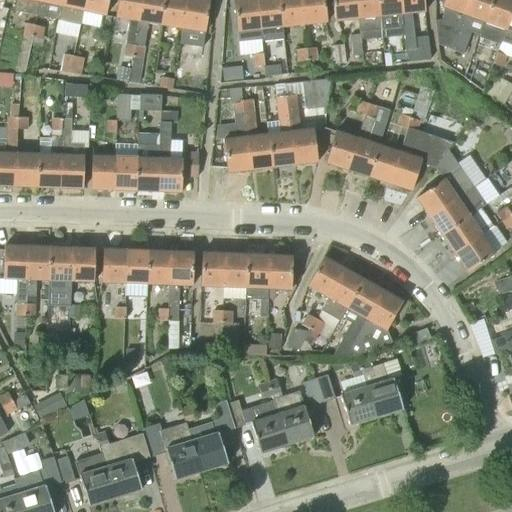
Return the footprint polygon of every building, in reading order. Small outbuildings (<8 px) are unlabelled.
[(36,15),(38,0),(16,0),(15,10),(36,15)] [(61,0),(38,0),(36,15),(58,20),(61,0)] [(80,24),(82,11),(84,0),(61,0),(58,20),(80,24)] [(84,0),(82,11),(105,16),(108,0),(84,0)] [(132,58),(140,0),(118,0),(115,17),(129,19),(123,56),(132,58)] [(140,0),(132,58),(131,68),(129,83),(138,84),(148,23),(159,24),(162,0),(140,0)] [(181,28),(185,0),(162,0),(159,24),(181,28)] [(185,0),(181,28),(183,28),(181,44),(202,47),(209,0),(185,0)] [(233,0),(238,41),(261,39),(260,30),(256,0),(233,0)] [(256,0),(260,30),(261,39),(261,41),(283,39),(282,27),(278,0),(256,0)] [(278,0),(282,27),(303,25),(300,0),(278,0)] [(300,0),(303,25),(327,23),(324,0),(300,0)] [(359,19),(356,0),(333,0),(336,22),(359,19)] [(356,0),(359,19),(360,31),(381,28),(378,0),(356,0)] [(404,34),(402,15),(400,0),(378,0),(381,28),(382,37),(404,34)] [(400,0),(402,15),(425,12),(423,0),(400,0)] [(452,48),(468,0),(444,0),(442,7),(455,11),(452,20),(446,18),(435,20),(440,44),(452,48)] [(468,0),(452,48),(451,49),(463,54),(471,31),(480,34),(491,0),(468,0)] [(511,0),(491,0),(480,34),(479,37),(499,44),(501,41),(511,8),(511,0)] [(511,8),(501,41),(511,44),(511,8)] [(30,44),(34,25),(24,23),(15,71),(24,73),(30,44)] [(34,25),(30,44),(43,47),(44,39),(42,39),(44,27),(34,25)] [(361,54),(359,34),(350,35),(352,55),(361,54)] [(427,36),(404,38),(405,50),(407,49),(408,62),(430,59),(427,36)] [(333,45),(335,63),(346,62),(344,44),(333,45)] [(306,48),(308,60),(317,59),(316,47),(306,48)] [(308,60),(306,48),(296,49),(297,61),(308,60)] [(511,56),(497,51),(493,63),(509,68),(511,65),(511,56)] [(263,53),(252,55),(253,67),(264,65),(263,53)] [(70,73),(73,57),(63,55),(60,71),(70,73)] [(73,57),(70,73),(80,75),(83,59),(73,57)] [(129,83),(131,68),(120,66),(118,81),(129,83)] [(241,66),(222,68),(223,81),(243,79),(241,66)] [(511,88),(511,84),(495,76),(486,93),(504,103),(511,88)] [(173,79),(160,77),(159,87),(172,89),(173,79)] [(328,106),(330,79),(302,82),(304,95),(305,107),(306,108),(307,109),(328,106)] [(284,84),(286,97),(297,96),(304,95),(302,82),(284,84)] [(88,86),(65,84),(64,96),(87,97),(88,86)] [(407,129),(400,152),(390,184),(412,191),(422,159),(409,154),(421,121),(423,122),(434,90),(420,86),(411,117),(407,129)] [(251,170),(242,102),(241,88),(229,89),(230,103),(234,103),(238,138),(224,139),(228,173),(251,170)] [(116,120),(130,121),(131,95),(117,94),(116,120)] [(161,111),(162,95),(139,94),(139,110),(161,111)] [(286,97),(295,165),(318,162),(314,129),(301,131),(297,96),(286,97)] [(295,165),(286,97),(278,98),(282,133),(268,134),(273,167),(295,165)] [(273,167),(268,134),(257,136),(253,101),(242,102),(251,170),(273,167)] [(365,115),(369,104),(360,101),(357,113),(365,115)] [(62,102),(62,120),(71,120),(72,103),(62,102)] [(7,140),(0,140),(0,186),(15,187),(17,153),(18,130),(18,118),(19,104),(10,104),(9,118),(8,118),(7,140)] [(369,104),(365,115),(358,138),(349,171),(369,177),(379,145),(367,141),(374,118),(378,106),(369,104)] [(403,107),(401,114),(411,117),(413,110),(403,107)] [(161,111),(160,148),(159,192),(182,193),(183,177),(198,177),(199,153),(182,152),(182,159),(170,159),(172,123),(176,122),(177,111),(161,111)] [(397,125),(407,129),(411,117),(401,114),(397,125)] [(18,118),(18,130),(28,131),(28,119),(18,118)] [(61,132),(61,120),(51,119),(50,131),(61,132)] [(60,155),(59,189),(83,189),(85,146),(71,145),(71,120),(62,120),(61,120),(61,132),(61,136),(60,155)] [(116,133),(116,120),(106,120),(105,132),(116,133)] [(349,171),(358,138),(336,131),(326,163),(349,171)] [(59,189),(60,155),(61,136),(51,136),(50,154),(38,154),(37,188),(59,189)] [(390,184),(400,152),(379,145),(369,177),(390,184)] [(138,157),(136,191),(159,192),(160,148),(138,147),(138,157)] [(429,217),(473,187),(448,150),(435,167),(444,179),(416,198),(429,217)] [(15,187),(37,188),(38,154),(17,153),(15,187)] [(114,190),(115,157),(93,156),(92,190),(114,190)] [(136,191),(138,157),(115,157),(114,190),(136,191)] [(442,235),(469,216),(486,205),(473,187),(429,217),(442,235)] [(502,221),(511,214),(506,206),(496,212),(502,221)] [(511,214),(502,221),(507,229),(511,225),(511,214)] [(442,235),(455,254),(482,235),(469,216),(442,235)] [(482,235),(455,254),(468,272),(495,254),(482,235)] [(25,328),(25,316),(28,247),(5,246),(4,279),(18,280),(16,327),(25,328)] [(48,291),(48,281),(49,247),(28,247),(25,316),(36,316),(37,291),(48,291)] [(49,247),(48,281),(59,281),(58,317),(70,317),(70,306),(70,282),(71,248),(49,247)] [(71,248),(70,282),(94,283),(95,249),(71,248)] [(125,284),(126,250),(104,249),(103,283),(125,284)] [(147,285),(148,251),(126,250),(125,284),(147,285)] [(148,251),(147,285),(169,285),(170,251),(148,251)] [(170,251),(169,285),(168,308),(168,320),(179,321),(180,286),(193,286),(194,252),(170,251)] [(223,287),(225,254),(202,253),(201,287),(223,287)] [(225,254),(223,287),(245,288),(246,254),(225,254)] [(246,254),(245,288),(244,300),(259,301),(267,301),(267,298),(268,255),(246,254)] [(268,255),(267,298),(275,299),(275,289),(291,290),(292,256),(268,255)] [(329,298),(345,268),(324,257),(308,286),(329,298)] [(300,266),(292,266),(292,277),(300,277),(300,266)] [(341,320),(342,319),(364,279),(345,268),(329,298),(322,310),(341,320)] [(495,281),(499,295),(511,290),(511,279),(511,276),(495,281)] [(383,290),(364,279),(342,319),(351,324),(333,356),(358,356),(349,351),(383,290)] [(383,290),(349,351),(358,356),(392,341),(387,330),(403,301),(383,290)] [(259,318),(266,318),(266,315),(267,301),(259,301),(259,318)] [(70,306),(70,317),(80,318),(80,306),(70,306)] [(124,319),(124,307),(114,307),(113,319),(124,319)] [(168,320),(168,308),(158,308),(157,320),(168,320)] [(222,346),(222,311),(212,311),(212,322),(213,322),(213,346),(222,346)] [(222,311),(222,346),(238,346),(238,323),(232,323),(232,311),(222,311)] [(311,329),(317,319),(308,314),(302,324),(311,329)] [(317,319),(311,329),(320,334),(326,324),(317,319)] [(411,348),(432,339),(427,328),(407,337),(411,348)] [(309,331),(293,329),(287,348),(299,349),(309,331)] [(25,332),(14,331),(14,346),(24,347),(25,332)] [(310,331),(305,340),(313,345),(319,336),(310,331)] [(281,334),(267,333),(266,348),(280,349),(281,334)] [(511,334),(491,341),(495,354),(507,351),(511,366),(511,334)] [(256,355),(256,345),(243,345),(243,355),(256,355)] [(140,364),(140,348),(126,348),(126,364),(140,364)] [(364,374),(368,386),(377,417),(403,409),(394,378),(388,380),(383,364),(372,367),(369,358),(360,361),(364,374)] [(364,374),(360,361),(349,364),(353,377),(364,374)] [(90,375),(69,374),(69,393),(90,393),(90,375)] [(68,393),(68,376),(56,376),(56,392),(68,393)] [(316,380),(323,403),(335,399),(327,376),(316,380)] [(272,395),(273,399),(278,415),(288,445),(314,437),(302,398),(284,404),(276,379),(268,381),(272,395)] [(323,403),(316,380),(305,384),(312,406),(323,403)] [(272,395),(268,381),(258,385),(262,399),(272,395)] [(114,385),(116,395),(127,392),(125,382),(114,385)] [(377,417),(368,386),(341,395),(350,426),(377,417)] [(0,402),(2,407),(13,401),(8,391),(0,395),(0,402)] [(13,401),(2,407),(6,415),(17,409),(17,410),(30,403),(25,395),(13,401)] [(235,428),(246,425),(241,409),(238,398),(226,402),(235,428)] [(235,428),(226,402),(225,399),(213,403),(217,418),(188,427),(201,472),(228,463),(219,433),(235,428)] [(273,399),(258,404),(263,419),(252,423),(262,453),(288,445),(278,415),(273,399)] [(181,407),(186,421),(196,418),(191,404),(181,407)] [(141,428),(142,432),(149,455),(166,450),(175,480),(201,472),(188,427),(186,421),(160,429),(158,423),(141,428)] [(28,429),(6,437),(9,447),(31,439),(28,429)] [(97,434),(100,445),(107,468),(117,498),(142,490),(133,460),(149,455),(142,432),(110,442),(106,431),(97,434)] [(14,475),(9,460),(5,446),(0,447),(0,466),(3,478),(14,475)] [(62,482),(56,461),(55,457),(43,461),(51,485),(62,482)] [(56,461),(62,482),(64,486),(77,482),(69,457),(56,461)] [(117,498),(107,468),(80,476),(89,506),(117,498)] [(25,511),(20,495),(17,486),(0,491),(0,511),(25,511)] [(20,495),(25,511),(54,511),(46,487),(20,495)]
